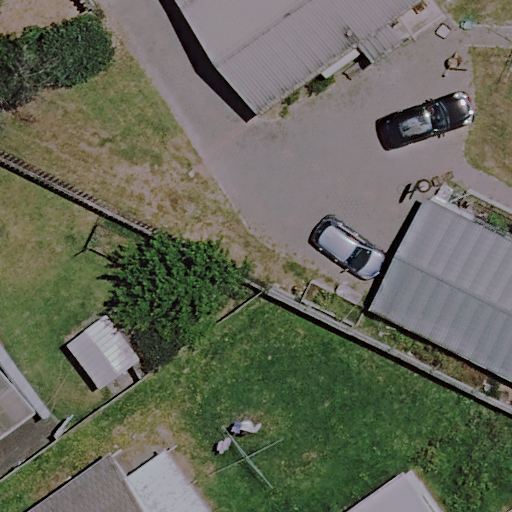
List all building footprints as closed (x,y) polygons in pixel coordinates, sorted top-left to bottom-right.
[(441,0),(194,0),(277,116),(441,0)] [(462,103),(421,76),(308,251),(350,278),(462,103)] [(511,240),(439,204),(386,309),(511,372),(511,240)] [(0,445),(41,416),(0,359),(0,445)] [(240,511),(244,510),(162,395),(16,500),(24,511),(240,511)] [(436,511),(409,475),(360,511),(436,511)]
